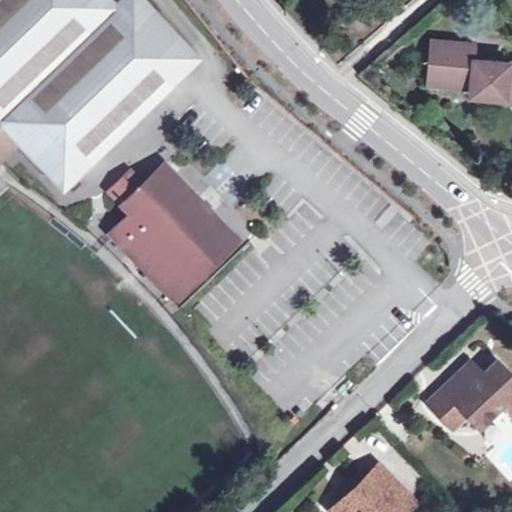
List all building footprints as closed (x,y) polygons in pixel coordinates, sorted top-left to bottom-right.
[(0,0),(0,143),(12,146),(56,194),(197,58),(142,0),(116,0),(113,3),(110,0),(0,0)] [(509,88),(511,88),(511,60),(475,57),(476,42),(432,39),(428,83),(471,86),(471,95),(509,98),(509,88)] [(0,143),(0,156),(2,155),(12,146),(0,143)] [(129,213),(109,233),(171,297),(233,238),(176,179),(162,164),(142,184),(129,170),(108,190),(129,213)] [(471,386),(459,373),(427,403),(452,429),(467,415),(479,428),(504,404),(511,413),(511,412),(511,377),(496,361),(481,375),(471,386)] [(469,363),(459,373),(471,386),(481,375),(469,363)] [(394,511),(396,511),(397,511),(402,511),(413,502),(377,465),(330,510),(331,511),(394,511)]
